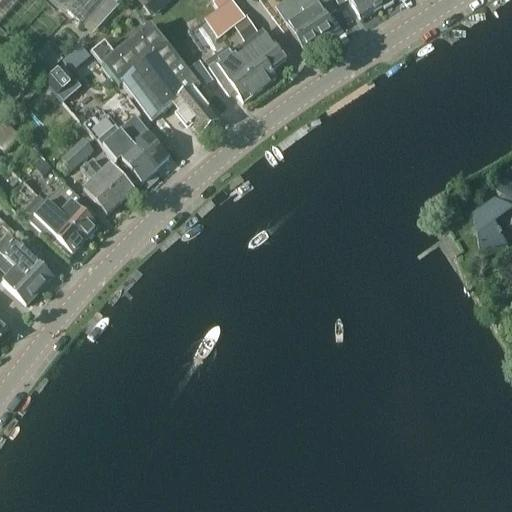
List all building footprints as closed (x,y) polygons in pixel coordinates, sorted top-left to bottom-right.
[(0,0),(0,29),(32,59),(66,22),(41,0),(0,0)] [(52,0),(81,26),(93,37),(101,29),(118,9),(117,7),(123,0),(52,0)] [(145,0),(153,10),(166,0),(145,0)] [(333,12),(324,0),(293,0),(294,1),(278,12),(288,28),(287,29),(303,53),(333,34),(323,19),(333,12)] [(378,12),(370,0),(331,0),(337,8),(347,2),(360,22),(378,12)] [(370,0),(378,12),(395,1),(394,0),(370,0)] [(231,6),(226,10),(206,25),(217,40),(231,56),(255,39),(231,6)] [(149,29),(112,60),(103,49),(92,58),(117,89),(122,86),(152,123),(172,106),(199,138),(216,124),(190,92),(198,86),(149,29)] [(254,57),(240,67),(259,93),(275,81),(270,74),(285,64),(267,39),(250,52),(254,57)] [(71,70),(90,58),(83,48),(65,60),(71,70)] [(240,67),(217,84),(207,71),(194,80),(208,98),(220,89),(228,99),(235,95),(242,105),(259,93),(240,67)] [(53,94),(67,82),(58,72),(44,84),(53,94)] [(33,85),(19,99),(25,105),(39,91),(33,85)] [(158,152),(145,137),(147,135),(134,120),(119,134),(121,137),(155,175),(168,163),(158,152)] [(155,175),(121,137),(116,142),(126,154),(119,161),(142,187),(155,175)] [(81,166),(92,156),(82,146),(72,155),(81,166)] [(81,166),(72,155),(62,164),(71,175),(81,166)] [(92,164),(86,170),(119,207),(133,194),(110,169),(103,176),(92,164)] [(119,207),(86,170),(80,176),(90,187),(83,194),(106,219),(119,207)] [(511,189),(504,183),(495,195),(501,199),(497,203),(497,204),(495,203),(472,219),(478,252),(504,246),(502,242),(500,239),(501,239),(497,234),(496,234),(492,228),(494,227),(500,223),(511,214),(511,189)] [(64,188),(53,200),(46,208),(84,243),(96,230),(81,216),(87,209),(64,188)] [(84,243),(46,208),(38,200),(22,218),(46,240),(49,236),(72,256),(84,243)] [(52,281),(27,258),(20,251),(19,253),(6,241),(0,247),(0,246),(0,258),(39,295),(52,281)] [(39,295),(0,258),(0,272),(1,271),(9,278),(2,286),(26,308),(39,295)]
